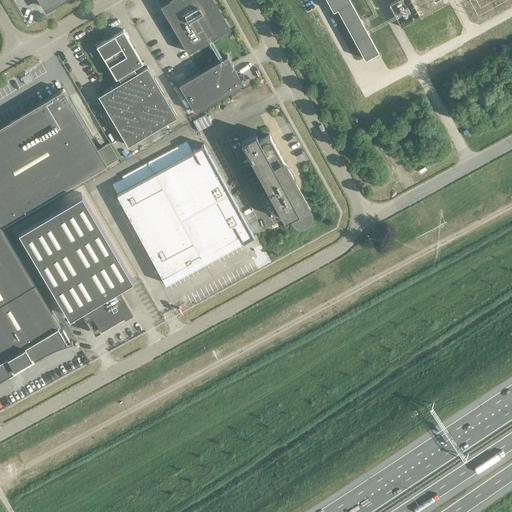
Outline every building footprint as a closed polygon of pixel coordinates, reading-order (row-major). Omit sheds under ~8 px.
[(39,0),(43,7),(44,6),(49,8),(63,0),(39,0)] [(173,0),(171,2),(169,0),(160,6),(187,52),(197,46),(196,45),(226,27),(209,0),(173,0)] [(361,20),(349,0),(327,0),(333,10),(337,8),(365,59),(378,51),(366,31),(361,20)] [(126,32),(100,48),(119,80),(121,79),(124,84),(101,97),(131,147),(180,118),(150,68),(140,74),(137,70),(146,65),(126,32)] [(234,59),(229,61),(185,87),(202,115),(250,86),(234,59)] [(2,226),(106,164),(62,89),(0,126),(0,303),(35,283),(2,226)] [(198,132),(192,122),(107,172),(113,182),(198,132)] [(293,219),(294,220),(295,221),(296,221),(297,222),(298,222),(299,222),(300,222),(301,222),(302,222),(303,222),(304,222),(305,222),(305,221),(306,221),(307,220),(308,220),(308,219),(308,218),(309,218),(309,217),(310,217),(310,216),(310,215),(310,214),(311,213),(311,212),(310,212),(310,211),(310,210),(310,209),(310,208),(309,208),(295,182),(294,182),(293,181),(291,179),(290,177),(289,176),(290,176),(290,175),(290,174),(290,173),(290,172),(289,172),(288,171),(287,171),(287,172),(286,171),(286,169),(285,167),(285,164),(286,164),(285,163),(269,134),(259,140),(255,133),(240,141),(283,220),(291,216),(292,217),(292,218),(293,219)] [(165,276),(201,256),(201,257),(202,257),(203,257),(204,257),(205,257),(205,256),(205,255),(205,254),(222,245),(224,248),(223,244),(241,234),(245,240),(245,241),(247,239),(253,236),(255,235),(205,142),(203,144),(204,146),(198,149),(197,147),(194,148),(196,150),(118,193),(167,282),(168,282),(165,276)] [(81,193),(18,230),(69,316),(81,309),(84,313),(95,332),(117,319),(117,318),(123,314),(124,315),(131,311),(120,292),(117,288),(132,279),(81,193)] [(35,283),(0,303),(0,378),(1,378),(2,377),(3,377),(4,376),(5,375),(6,375),(18,368),(16,366),(21,363),(22,366),(26,364),(24,361),(29,358),(30,360),(41,354),(42,353),(43,352),(44,352),(45,351),(47,351),(48,350),(49,349),(51,349),(52,348),(53,348),(54,347),(55,347),(57,346),(58,346),(59,345),(60,345),(62,344),(63,344),(64,343),(66,343),(67,343),(68,342),(69,342),(70,342),(72,341),(70,341),(62,328),(60,330),(57,326),(60,324),(35,283)]
